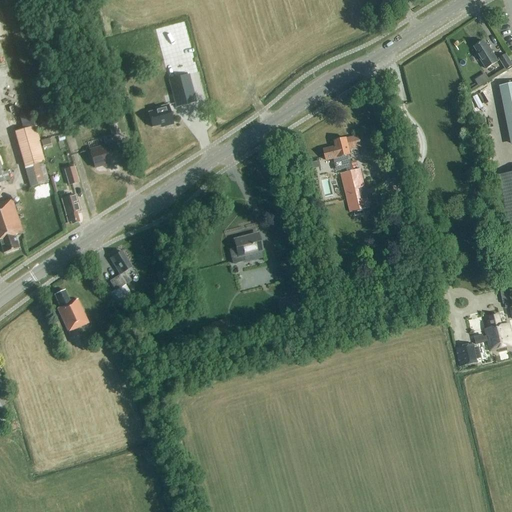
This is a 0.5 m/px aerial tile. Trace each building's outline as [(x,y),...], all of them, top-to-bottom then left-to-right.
[(487,47),(483,42),(474,48),(477,53),(476,53),(486,70),(498,62),(488,46),(487,47)] [(511,66),(511,64),(506,55),(499,59),(506,71),(511,66)] [(486,72),(476,79),(480,84),(490,77),(486,72)] [(189,75),(168,80),(176,108),(196,103),(189,75)] [(164,125),(165,127),(173,125),(168,106),(162,107),(162,110),(148,114),(152,128),(164,125)] [(112,137),(119,135),(116,124),(109,126),(112,137)] [(34,127),(14,133),(30,188),(48,183),(42,163),(44,162),(38,141),(39,141),(35,127),(34,127)] [(44,139),(56,136),(54,128),(42,131),(44,139)] [(358,136),(346,139),(347,145),(348,150),(352,149),(358,148),(361,147),(358,136)] [(108,167),(119,164),(113,144),(110,137),(103,139),(105,147),(89,151),(94,169),(107,165),(108,167)] [(336,147),(324,150),(326,161),(339,158),(342,157),(345,168),(346,168),(347,172),(340,174),(350,212),(352,212),(369,208),(360,169),(353,171),(351,163),(350,156),(350,155),(348,150),(347,145),(346,139),(335,142),(336,147)] [(50,140),(42,142),(44,149),(52,146),(50,140)] [(73,168),(64,171),(69,187),(78,184),(73,168)] [(0,182),(10,180),(7,171),(1,173),(0,170),(0,182)] [(495,177),(493,177),(504,226),(508,226),(510,225),(511,224),(511,173),(497,176),(495,177)] [(52,177),(56,193),(67,190),(62,174),(52,177)] [(79,222),(76,212),(81,211),(76,196),(62,200),(68,223),(71,223),(71,224),(79,222)] [(400,201),(398,196),(382,199),(383,205),(400,201)] [(14,236),(22,233),(10,200),(0,203),(0,244),(3,254),(19,249),(14,236)] [(242,256),(261,251),(257,235),(235,241),(237,249),(229,251),(233,265),(244,262),(242,256)] [(126,285),(131,281),(125,271),(131,267),(122,252),(110,260),(119,275),(120,275),(110,282),(115,291),(126,285)] [(218,299),(242,293),(240,283),(242,283),(237,266),(211,273),(216,294),(218,299)] [(506,308),(511,306),(511,289),(503,291),(506,308)] [(68,333),(88,324),(77,300),(70,303),(65,291),(54,296),(60,308),(57,309),(68,333)] [(305,296),(288,300),(291,314),(308,310),(305,296)] [(239,318),(261,314),(259,300),(236,304),(239,318)] [(483,337),(474,339),(475,340),(476,345),(484,343),(488,342),(489,348),(490,352),(497,350),(498,352),(500,352),(505,352),(507,350),(507,348),(511,346),(511,339),(508,324),(507,325),(501,326),(498,316),(490,318),(491,321),(488,322),(490,329),(485,330),(487,337),(483,338),(483,337)] [(477,363),(473,345),(456,349),(460,366),(477,363)]
